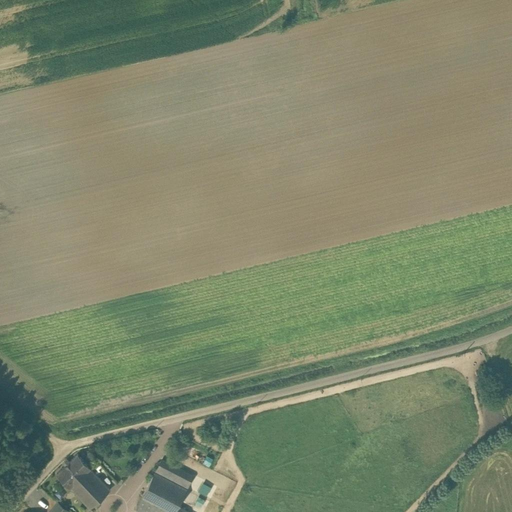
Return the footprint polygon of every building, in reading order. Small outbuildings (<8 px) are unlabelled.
[(77,453),(56,473),(69,487),(70,486),(90,468),(90,467),(77,453)] [(160,461),(154,472),(186,489),(192,478),(160,461)] [(90,468),(70,486),(90,507),(110,489),(90,468)] [(145,489),(178,505),(186,489),(154,472),(145,489)] [(141,497),(169,511),(174,511),(178,505),(145,489),(141,497)] [(169,511),(141,497),(137,505),(138,505),(136,508),(144,511),(169,511)] [(56,501),(46,511),(65,511),(67,510),(56,501)]
